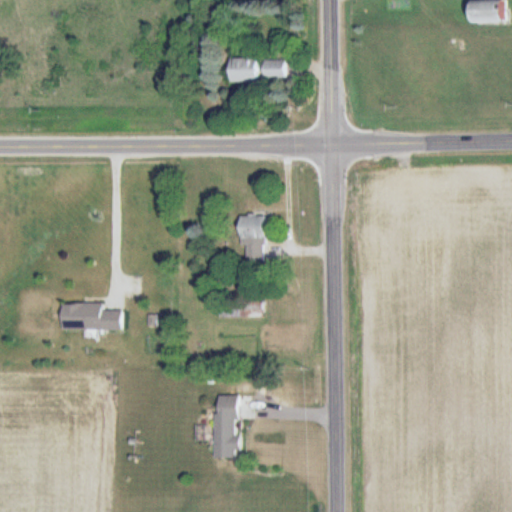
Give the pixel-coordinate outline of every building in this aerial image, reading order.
[(472,23),(506,23),(506,1),(472,1),(472,23)] [(230,81),(259,81),(259,58),(230,58),(230,81)] [(287,79),(287,60),(264,60),(264,79),(287,79)] [(241,216),(241,247),(247,247),(247,262),(266,263),(266,216),(241,216)] [(104,303),(63,304),(64,331),(124,330),(123,311),(104,311),(104,303)] [(252,317),(252,303),(220,303),(220,317),(252,317)] [(239,396),(216,396),(216,458),(239,458),(239,396)]
